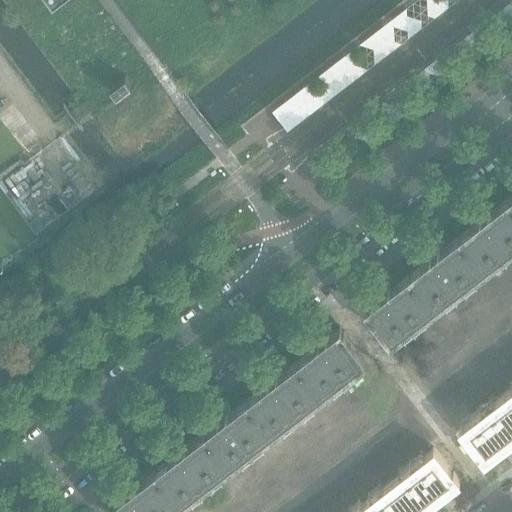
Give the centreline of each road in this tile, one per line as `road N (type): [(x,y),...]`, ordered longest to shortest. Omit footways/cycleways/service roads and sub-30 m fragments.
road 1 (tertiary): [(511,78),(0,471)]
road 2 (tertiary): [(11,511),(511,126)]
